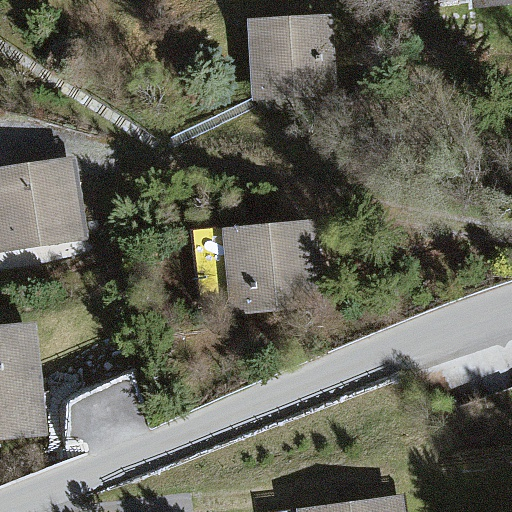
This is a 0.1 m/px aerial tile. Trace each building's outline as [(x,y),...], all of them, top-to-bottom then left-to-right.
[(511,0),(472,0),(474,17),(511,14),(511,0)] [(332,21),(246,24),(247,106),(332,108),(332,21)] [(80,163),(0,176),(0,255),(88,244),(80,163)] [(322,228),(206,233),(217,316),(330,311),(322,228)] [(36,327),(0,328),(0,444),(46,438),(36,327)] [(403,511),(401,498),(289,511),(403,511)]
